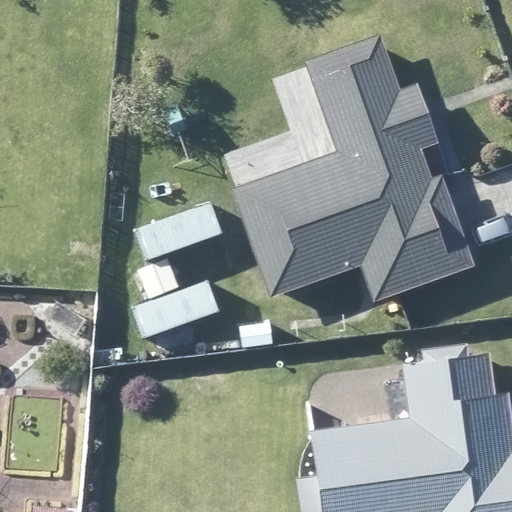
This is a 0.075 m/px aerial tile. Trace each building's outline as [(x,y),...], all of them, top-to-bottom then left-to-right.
[(427,129),(415,98),(409,83),(395,87),(373,29),(295,57),(299,69),(330,151),(239,183),(225,189),(264,296),(355,262),(366,295),(368,300),(376,297),(464,264),(466,263),(463,253),(439,190),(433,175),(426,178),(416,148),(432,142),(427,129)] [(218,239),(207,202),(133,224),(145,262),(218,239)] [(97,283),(96,258),(77,259),(79,284),(97,283)] [(105,301),(144,303),(145,275),(106,273),(105,301)] [(245,320),(195,323),(198,350),(247,346),(245,320)] [(189,324),(150,328),(153,355),(191,353),(189,324)] [(511,511),(511,459),(506,418),(504,401),(503,391),(491,392),(486,351),(462,353),(460,343),(416,349),(417,360),(396,362),(403,416),(315,427),(302,430),(307,473),(289,476),(294,511),(511,511)] [(27,511),(75,511),(76,504),(29,502),(27,511)]
